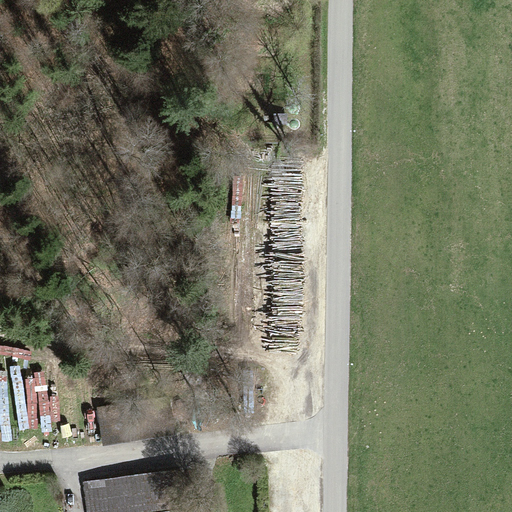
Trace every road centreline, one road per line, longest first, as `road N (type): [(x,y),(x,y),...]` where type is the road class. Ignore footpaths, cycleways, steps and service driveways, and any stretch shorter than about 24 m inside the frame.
road 1 (unclassified): [(335,511),(337,0)]
road 2 (track): [(0,328),(336,372)]
